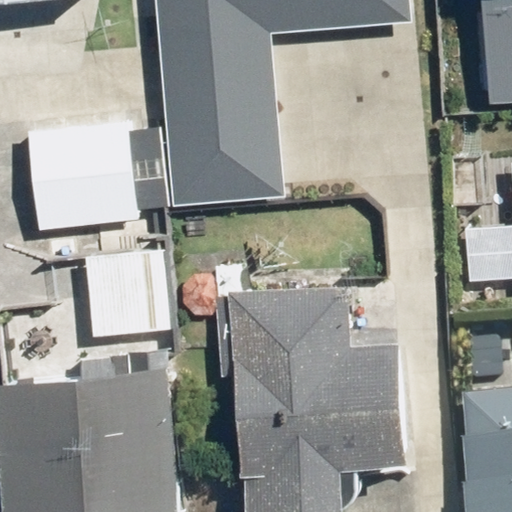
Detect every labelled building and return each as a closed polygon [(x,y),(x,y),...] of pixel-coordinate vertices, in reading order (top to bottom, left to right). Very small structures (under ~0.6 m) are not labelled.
[(161,0),(176,199),(292,191),(280,29),(417,19),(415,0),(161,0)] [(511,0),(490,0),(492,66),(511,65),(511,0)] [(135,116),(32,127),(42,224),(145,214),(135,116)] [(172,243),(94,250),(101,331),(179,325),(172,243)] [(355,280),(238,288),(255,511),(356,511),(352,458),(419,453),(410,336),(359,340),(355,280)] [(195,511),(180,361),(2,379),(6,419),(0,419),(0,476),(11,475),(14,511),(195,511)] [(511,511),(511,384),(465,388),(473,511),(511,511)]
